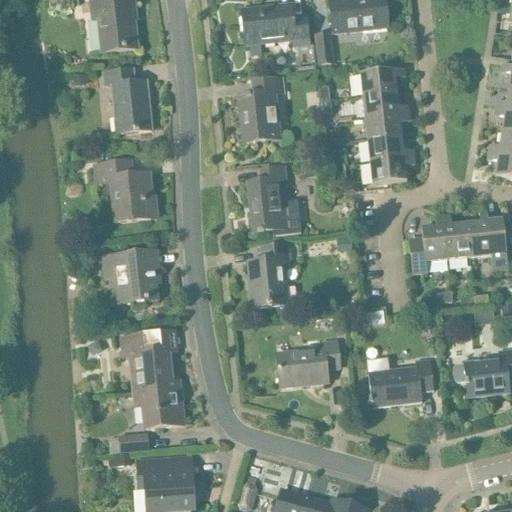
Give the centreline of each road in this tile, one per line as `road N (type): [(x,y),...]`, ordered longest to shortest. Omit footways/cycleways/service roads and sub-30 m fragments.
road 1 (residential): [(432,491),(235,435),(198,341),(171,0)]
road 2 (residential): [(438,194),(426,0)]
road 3 (residential): [(394,302),(387,207),(438,194)]
